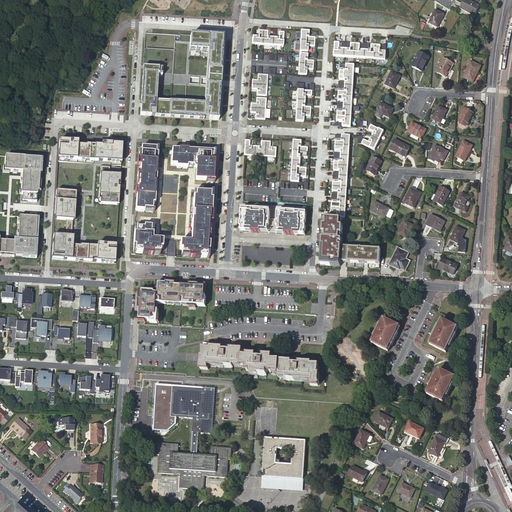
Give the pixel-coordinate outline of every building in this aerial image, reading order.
[(468,11),(475,15),(479,6),(467,0),(464,0),(460,8),(467,12),(468,11)] [(429,23),(438,27),(444,14),(435,10),(432,17),(431,17),(430,18),(431,19),(429,23)] [(258,37),(252,37),(252,45),(262,45),(263,31),(258,30),(258,37)] [(268,31),(263,31),(262,45),(272,46),(273,38),(267,38),(268,31)] [(314,37),(308,37),(308,31),(300,31),(300,33),(300,38),(300,41),(314,42),(314,37)] [(284,32),(279,32),(278,38),(273,38),(272,46),(283,47),(284,32)] [(188,51),(189,36),(161,34),(145,33),(144,48),(141,91),(141,96),(148,97),(150,97),(150,96),(149,96),(149,90),(150,90),(150,87),(149,87),(150,81),(151,81),(151,80),(151,77),(151,72),(153,48),(153,46),(155,46),(155,47),(181,49),(181,51),(188,51)] [(190,38),(189,51),(208,52),(208,49),(212,49),(212,52),(210,52),(210,54),(212,54),(212,56),(210,56),(209,69),(211,69),(211,72),(209,72),(208,79),(208,87),(220,88),(222,54),(220,54),(221,39),(214,39),(214,41),(208,41),(208,39),(190,38)] [(300,41),(299,52),(307,52),(308,46),(313,46),(314,42),(300,41)] [(341,49),(339,49),(339,42),(335,42),(334,56),(344,57),(345,49),(341,49)] [(348,49),(345,49),(344,57),(354,58),(355,43),(351,43),(350,49),(348,49)] [(360,43),(355,43),(354,58),(365,58),(365,50),(361,50),(359,50),(360,43)] [(375,59),(376,44),(371,44),(371,51),(369,50),(365,50),(365,58),(375,59)] [(380,45),(376,44),(375,59),(385,59),(386,51),(382,51),(380,51),(380,45)] [(155,46),(153,46),(153,48),(151,72),(153,72),(155,49),(179,51),(179,54),(187,55),(188,51),(181,51),(181,49),(155,47),(155,46)] [(412,67),(422,72),(429,57),(419,52),(412,67)] [(312,61),(306,60),(306,55),(298,54),(298,64),(312,65),(312,61)] [(436,73),(446,78),(453,64),(443,59),(436,73)] [(463,77),(473,82),(481,66),(471,61),(463,77)] [(297,75),(305,75),(306,70),(312,70),(312,65),(298,64),(297,75)] [(354,65),(346,65),(346,69),(346,71),(340,70),(339,75),(354,76),(355,65),(354,65)] [(385,85),(394,89),(400,76),(391,72),(385,85)] [(252,80),(252,85),(267,86),(268,75),(265,75),(262,75),(258,74),(257,80),(252,80)] [(354,76),(339,75),(339,79),(345,80),(345,82),(345,86),(353,86),(354,76)] [(151,81),(150,81),(149,87),(150,87),(150,90),(149,90),(149,96),(150,96),(150,97),(148,97),(148,101),(151,101),(151,99),(177,101),(184,101),(184,103),(187,103),(187,101),(200,102),(200,104),(202,104),(202,102),(204,102),(204,104),(206,104),(207,100),(204,100),(152,97),(153,81),(151,80),(151,81)] [(252,85),(251,89),(257,90),(256,95),(266,96),(267,86),(252,85)] [(353,86),(345,86),(345,89),(345,91),(338,91),(338,95),(353,96),(353,86)] [(220,88),(205,87),(204,100),(207,100),(206,104),(204,104),(204,102),(202,102),(202,104),(200,104),(200,102),(187,101),(187,103),(184,103),(184,101),(177,101),(176,118),(202,120),(218,121),(219,112),(220,88)] [(295,101),(304,101),(304,95),(310,96),(311,91),(310,91),(302,90),(299,90),(296,90),(295,101)] [(352,106),(353,96),(338,95),(338,100),(344,100),(344,102),(344,106),(352,106)] [(148,97),(141,96),(141,101),(140,102),(140,116),(156,117),(168,118),(176,118),(177,101),(151,99),(151,101),(148,101),(148,97)] [(266,99),(256,98),(256,104),(250,104),(250,108),(266,109),(266,99)] [(309,112),(310,107),(303,107),(304,101),(295,101),(295,111),(309,112)] [(376,112),(389,118),(394,109),(381,103),(376,112)] [(352,106),(344,106),(344,110),(343,112),(337,111),(337,116),(351,117),(352,106)] [(432,119),(441,124),(447,111),(439,106),(432,119)] [(250,113),(255,113),(255,119),(265,120),(266,109),(250,108),(250,113)] [(466,126),(468,126),(474,113),(465,109),(458,122),(460,122),(466,126)] [(302,122),(303,116),(309,116),(309,112),(295,111),(294,121),(302,122)] [(351,117),(337,116),(337,120),(343,121),(343,122),(343,126),(343,127),(351,127),(351,117)] [(417,137),(419,138),(422,139),(426,130),(412,123),(407,132),(411,134),(417,137)] [(375,132),(372,137),(379,141),(384,131),(371,125),(369,130),(375,132)] [(350,136),(343,135),(343,136),(342,139),(342,141),(336,141),(336,146),(349,146),(350,136)] [(364,139),(362,144),(374,150),(379,141),(372,137),(370,142),(364,139)] [(251,141),(246,140),(245,156),(255,156),(256,147),(250,146),(251,141)] [(390,150),(405,157),(410,147),(395,140),(390,150)] [(59,148),(60,148),(60,159),(85,161),(85,159),(111,160),(110,162),(119,163),(120,154),(122,154),(122,145),(95,143),(95,146),(86,145),(86,146),(78,146),(78,142),(59,141),(59,148)] [(302,147),(302,141),(294,141),(293,151),(308,152),(308,147),(302,147)] [(456,156),(465,160),(467,157),(473,146),(463,141),(456,156)] [(266,157),(267,142),(262,142),(262,147),(256,147),(255,156),(266,157)] [(271,142),(267,142),(266,157),(276,158),(277,148),(271,148),(271,142)] [(349,146),(336,146),(335,150),(342,150),(341,152),(341,156),(349,156),(349,146)] [(431,155),(444,161),(448,152),(435,146),(431,155)] [(153,210),(153,204),(155,204),(156,194),(154,194),(154,184),(156,184),(157,175),(155,174),(155,163),(157,163),(158,154),(156,154),(156,148),(141,147),(141,152),(141,159),(139,159),(137,159),(137,166),(138,166),(140,166),(140,173),(139,183),(139,189),(137,189),(136,189),(135,196),(136,196),(138,197),(138,203),(136,203),(136,211),(144,211),(145,209),(153,210)] [(197,168),(196,180),(213,181),(213,180),(213,171),(215,171),(216,160),(215,160),(213,160),(213,153),(189,152),(189,150),(189,149),(179,148),(179,150),(172,149),(171,165),(177,165),(177,167),(188,168),(188,166),(194,166),(194,168),(197,168)] [(293,151),(292,161),(301,162),(301,156),(307,157),(308,152),(293,151)] [(349,156),(341,156),(341,160),(341,162),(335,161),(334,166),(348,167),(349,156)] [(41,159),(5,157),(5,171),(23,172),(22,177),(24,177),(24,180),(22,180),(21,194),(23,194),(22,202),(37,202),(37,191),(39,191),(41,159)] [(366,171),(375,175),(382,162),(373,158),(366,171)] [(301,162),(292,161),(292,172),(306,173),(307,168),(300,168),(301,162)] [(101,185),(101,189),(99,189),(98,204),(117,205),(117,200),(119,200),(120,188),(118,188),(118,184),(120,184),(120,175),(109,175),(110,167),(101,166),(99,185),(101,185)] [(348,167),(334,166),(334,170),(340,171),(340,173),(340,177),(347,177),(348,167)] [(292,172),(291,182),(295,182),(298,183),(299,183),(300,177),(306,177),(306,173),(292,172)] [(347,177),(340,177),(339,180),(339,182),(333,182),(333,186),(347,187),(347,177)] [(347,187),(333,186),(332,191),(339,191),(339,193),(338,197),(346,197),(347,187)] [(434,202),(443,206),(450,192),(441,187),(434,202)] [(404,203),(414,208),(421,193),(411,188),(404,203)] [(74,208),(74,204),(76,204),(76,192),(56,191),(54,215),(56,215),(56,220),(73,221),(73,216),(75,216),(75,208),(74,208)] [(196,197),(194,197),(193,206),(195,206),(194,219),(192,219),(192,228),(194,228),(193,236),(191,236),(191,242),(181,241),(180,249),(182,249),(182,254),(189,254),(189,256),(189,258),(199,258),(199,257),(206,257),(207,258),(207,251),(209,251),(210,243),(208,243),(208,238),(209,227),(209,222),(212,222),(213,212),(212,212),(212,199),(210,199),(211,193),(196,192),(196,197)] [(455,207),(466,212),(468,207),(465,206),(470,197),(462,193),(455,207)] [(346,197),(338,197),(338,201),(338,203),(332,202),(331,207),(346,208),(346,197)] [(370,211),(385,218),(389,209),(375,202),(370,211)] [(242,204),(242,209),(252,210),(261,210),(270,211),(270,212),(270,220),(277,221),(278,213),(278,211),(287,212),(296,212),(306,213),(306,214),(306,213),(307,208),(242,204)] [(346,208),(331,207),(331,211),(337,212),(337,214),(337,217),(337,218),(345,218),(346,208)] [(277,221),(270,220),(270,212),(261,212),(261,210),(252,210),(252,212),(242,211),(242,209),(242,210),(241,219),(242,219),(242,223),(241,223),(240,231),(252,232),(305,236),(305,235),(305,227),(305,223),(306,223),(306,214),(296,213),(296,212),(287,212),(287,213),(278,213),(277,221)] [(432,227),(440,231),(444,222),(430,215),(425,225),(431,228),(432,227)] [(0,256),(1,256),(1,252),(10,253),(10,257),(14,257),(14,256),(36,257),(37,242),(35,242),(36,218),(19,217),(18,243),(15,243),(15,242),(0,241),(0,256)] [(342,247),(342,240),(340,240),(340,235),(342,235),(343,230),(343,227),(340,226),(341,224),(341,220),(343,220),(324,219),(326,219),(326,226),(323,225),(323,234),(325,234),(325,239),(323,239),(322,248),(325,248),(325,252),(322,252),(321,263),(326,263),(326,266),(331,266),(331,264),(340,264),(340,267),(341,261),(348,261),(349,247),(342,247)] [(56,220),(54,220),(54,221),(53,236),(72,237),(74,237),(75,221),(73,221),(56,220)] [(397,234),(406,239),(413,226),(404,221),(397,234)] [(135,234),(133,234),(132,246),(134,247),(134,253),(141,254),(141,255),(152,255),(152,254),(152,252),(159,253),(159,252),(159,248),(161,248),(162,240),(153,239),(153,233),(151,233),(151,226),(143,226),(143,228),(135,227),(135,234)] [(450,240),(459,244),(465,231),(456,226),(450,240)] [(71,241),(72,237),(53,236),(52,260),(79,261),(79,257),(83,257),(83,260),(96,260),(96,262),(113,263),(114,254),(116,255),(116,245),(107,245),(107,246),(106,246),(106,245),(97,244),(97,247),(80,246),(80,247),(73,247),(73,241),(71,241)] [(176,241),(167,240),(165,256),(175,257),(176,241)] [(378,249),(349,247),(348,261),(348,263),(348,261),(351,261),(351,263),(359,263),(360,262),(364,262),(364,263),(364,262),(368,262),(368,264),(376,264),(376,263),(380,263),(380,264),(381,249),(378,249)] [(401,268),(405,270),(409,262),(404,260),(408,254),(397,249),(390,264),(400,269),(401,268)] [(438,268),(454,275),(458,265),(442,259),(438,268)] [(175,287),(175,283),(170,283),(170,287),(166,286),(166,284),(159,284),(159,290),(159,293),(155,293),(155,292),(143,291),(143,300),(139,300),(139,309),(140,310),(139,320),(150,320),(150,323),(157,323),(158,315),(158,310),(155,310),(156,303),(158,303),(166,304),(166,301),(174,302),(174,304),(174,302),(181,302),(181,305),(182,305),(182,302),(188,303),(188,305),(196,306),(205,306),(206,296),(204,296),(204,293),(204,287),(199,286),(199,288),(195,288),(195,284),(190,284),(190,288),(175,287)] [(5,293),(1,293),(1,299),(2,299),(12,300),(13,300),(13,301),(17,302),(18,295),(13,295),(13,294),(11,294),(11,288),(14,288),(11,288),(6,287),(5,293)] [(32,304),(32,294),(31,294),(31,291),(23,291),(22,293),(22,295),(21,295),(18,295),(17,305),(13,305),(13,309),(17,309),(21,309),(22,303),(32,304)] [(61,291),(60,302),(72,302),(72,297),(71,297),(72,292),(67,292),(67,291),(61,291)] [(42,296),(38,296),(38,304),(42,304),(42,308),(51,308),(51,295),(48,295),(43,295),(42,296)] [(94,310),(95,297),(90,296),(90,298),(83,298),(79,298),(79,296),(78,308),(87,309),(87,310),(94,310)] [(114,300),(100,299),(100,308),(114,309),(114,300)] [(173,312),(172,326),(181,327),(182,312),(173,312)] [(9,327),(10,318),(5,317),(5,320),(0,319),(0,331),(2,332),(2,326),(4,326),(4,329),(9,329),(9,327)] [(16,332),(15,339),(26,340),(27,322),(17,322),(17,318),(10,318),(9,327),(16,328),(17,329),(17,332),(16,332)] [(30,328),(35,328),(34,338),(40,338),(41,336),(46,337),(46,330),(46,328),(51,328),(51,330),(51,328),(52,320),(31,319),(30,328)] [(372,343),(388,351),(400,327),(384,319),(372,343)] [(430,344),(446,352),(458,328),(442,320),(430,344)] [(89,325),(78,324),(77,337),(85,338),(86,335),(88,335),(88,338),(93,338),(93,330),(94,323),(89,322),(89,325)] [(93,338),(92,343),(98,344),(98,342),(98,340),(103,340),(103,342),(110,342),(111,326),(99,326),(99,330),(93,330),(93,338)] [(58,327),(54,327),(53,333),(57,334),(57,336),(57,340),(63,341),(63,339),(69,340),(70,330),(58,329),(58,327)] [(310,386),(318,386),(318,385),(319,385),(319,383),(318,383),(319,374),(315,374),(315,371),(318,371),(318,365),(311,365),(311,363),(272,361),(272,356),(263,356),(263,357),(256,357),(256,355),(247,355),(246,357),(242,357),(242,350),(227,349),(220,349),(220,348),(210,348),(211,344),(204,344),(204,349),(203,349),(203,354),(201,354),(200,369),(208,370),(209,364),(211,365),(211,366),(221,366),(221,365),(225,366),(224,367),(233,368),(233,364),(236,364),(236,365),(247,366),(246,371),(250,371),(250,374),(255,374),(255,373),(258,373),(258,375),(267,376),(267,372),(271,372),(271,370),(278,371),(278,377),(283,377),(286,377),(286,380),(295,381),(295,379),(298,380),(298,381),(307,381),(307,380),(311,380),(310,386)] [(0,369),(0,380),(10,381),(9,384),(15,385),(15,387),(19,388),(20,383),(24,383),(24,384),(31,385),(32,372),(24,371),(24,373),(20,372),(20,377),(15,377),(10,377),(10,373),(10,370),(0,369)] [(427,394),(443,402),(456,378),(439,370),(427,394)] [(38,372),(37,387),(50,387),(50,392),(54,392),(55,380),(51,380),(51,375),(47,375),(47,373),(38,372)] [(60,373),(59,385),(60,385),(70,385),(70,387),(70,393),(74,393),(75,381),(71,380),(71,377),(64,377),(65,373),(60,373)] [(100,382),(96,382),(96,378),(95,378),(95,381),(95,392),(99,392),(99,393),(108,394),(109,376),(101,376),(100,382)] [(95,392),(95,381),(90,381),(90,377),(86,377),(86,379),(82,378),(78,377),(78,383),(80,383),(79,390),(89,391),(89,394),(94,394),(95,392)] [(205,477),(227,478),(228,460),(231,460),(232,448),(211,446),(210,456),(196,455),(198,433),(212,434),(213,419),(210,419),(211,415),(213,415),(215,389),(203,388),(203,391),(173,389),(172,417),(194,418),(192,455),(178,454),(179,445),(158,443),(157,455),(160,455),(158,474),(181,475),(180,489),(204,490),(205,477)] [(374,422),(386,428),(389,423),(391,423),(393,419),(379,412),(374,422)] [(29,429),(18,419),(9,428),(13,431),(14,430),(19,434),(18,435),(21,438),(22,437),(25,440),(32,432),(29,429)] [(66,430),(74,430),(74,419),(59,419),(59,426),(64,426),(64,427),(65,427),(66,430)] [(405,432),(419,439),(424,430),(410,423),(405,432)] [(91,443),(102,443),(102,425),(91,425),(91,433),(92,434),(92,437),(91,438),(91,443)] [(354,445),(363,449),(366,444),(365,443),(370,435),(361,430),(354,445)] [(434,453),(439,456),(445,443),(447,444),(449,439),(438,433),(435,438),(436,439),(429,453),(433,455),(434,453)] [(262,477),(304,480),(306,441),(265,438),(262,477)] [(45,452),(49,449),(44,444),(45,444),(40,440),(36,444),(36,445),(30,451),(38,458),(42,455),(42,454),(43,453),(45,451),(45,452)] [(89,484),(101,484),(101,474),(102,474),(103,466),(91,466),(91,473),(90,473),(90,476),(91,476),(91,478),(89,479),(89,484)] [(354,478),(363,482),(367,473),(353,466),(348,476),(354,479),(354,478)] [(373,491),(381,495),(389,480),(380,476),(373,491)] [(397,492),(411,498),(415,489),(402,483),(397,492)] [(448,491),(430,483),(426,491),(443,500),(448,491)] [(69,484),(63,491),(66,494),(67,493),(74,499),(74,501),(76,504),(78,504),(81,501),(80,499),(83,496),(73,487),(72,487),(69,484)]
